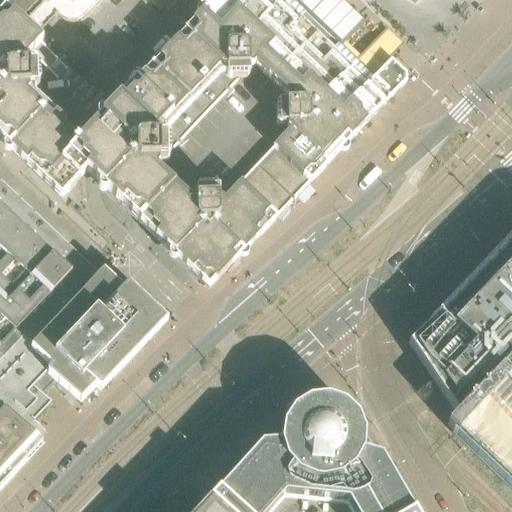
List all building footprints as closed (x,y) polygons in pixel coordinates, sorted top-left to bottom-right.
[(0,0),(0,6),(35,40),(57,16),(61,20),(62,21),(67,24),(72,25),(77,24),(82,23),(87,19),(105,0),(0,0)] [(63,123),(23,165),(57,197),(65,197),(86,175),(92,181),(208,292),(258,240),(399,91),(406,85),(405,77),(390,63),(373,81),(287,0),(216,0),(118,103),(114,99),(86,129),(78,137),(63,123)] [(0,142),(23,165),(63,123),(34,96),(34,92),(36,92),(39,88),(38,72),(35,69),(32,69),(32,64),(37,59),(33,55),(37,51),(42,46),(35,40),(0,6),(0,142)] [(0,241),(18,222),(1,205),(0,206),(0,241)] [(0,264),(0,275),(14,261),(36,238),(18,222),(0,241),(0,247),(8,256),(0,264)] [(11,287),(0,276),(0,293),(9,302),(53,255),(36,238),(14,261),(26,272),(11,287)] [(511,252),(409,347),(411,350),(441,395),(457,417),(447,427),(479,458),(511,489),(511,252)] [(9,302),(27,319),(59,285),(71,272),(58,261),(58,260),(53,255),(9,302)] [(100,393),(165,324),(128,288),(115,302),(94,282),(31,349),(51,367),(49,369),(59,378),(55,381),(79,403),(85,397),(94,387),(100,393)] [(0,311),(9,302),(0,293),(0,311)] [(27,319),(9,302),(0,311),(0,360),(3,358),(27,333),(21,326),(27,319)] [(51,402),(42,393),(46,389),(36,380),(22,394),(14,403),(21,410),(33,421),(51,402)] [(273,511),(284,500),(346,507),(349,511),(409,511),(380,461),(362,455),(363,438),(356,421),(343,409),(326,403),(307,405),(292,414),(282,430),(279,447),(260,448),(218,495),(209,505),(208,504),(199,511),(273,511)] [(0,466),(7,473),(38,440),(5,409),(0,413),(0,466)] [(0,488),(11,477),(7,473),(0,466),(0,488)]
